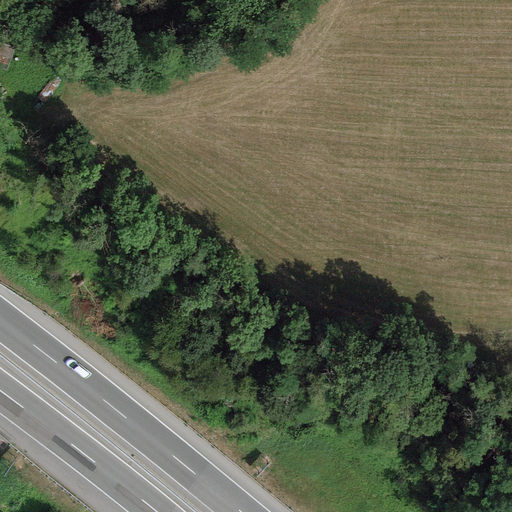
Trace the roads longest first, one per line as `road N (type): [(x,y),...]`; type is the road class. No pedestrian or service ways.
road 1 (motorway): [(239,511),(0,319)]
road 2 (motorway): [(0,392),(153,511)]
